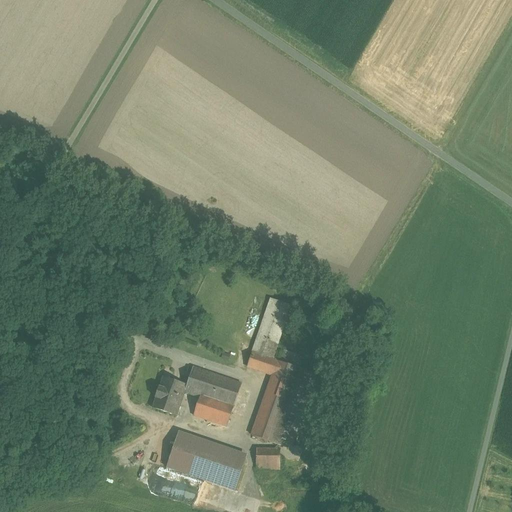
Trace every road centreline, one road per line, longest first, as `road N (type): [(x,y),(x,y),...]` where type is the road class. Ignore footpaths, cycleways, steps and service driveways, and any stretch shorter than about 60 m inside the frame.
road 1 (unclassified): [(224,0),(511,196)]
road 2 (unknown): [(125,442),(109,395),(126,328)]
